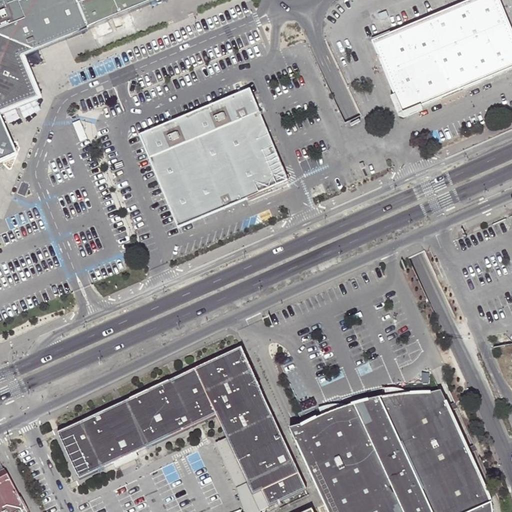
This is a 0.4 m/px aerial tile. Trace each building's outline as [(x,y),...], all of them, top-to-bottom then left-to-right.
[(0,0),(0,161),(5,160),(2,152),(10,148),(5,136),(0,123),(0,113),(38,98),(21,57),(157,0),(0,0)] [(473,0),(463,4),(492,78),(511,69),(511,30),(499,0),(473,0)] [(422,107),(492,78),(463,4),(372,42),(395,96),(422,107)] [(386,12),(378,15),(380,20),(388,17),(386,12)] [(292,183),(253,90),(138,137),(177,230),(292,183)] [(423,112),(422,107),(395,96),(391,98),(399,116),(405,119),(423,112)] [(14,156),(10,148),(2,152),(5,160),(14,156)] [(79,480),(113,464),(136,453),(215,416),(226,439),(253,495),(261,491),(269,507),(277,504),(306,490),(240,349),(125,402),(115,407),(57,434),(79,480)] [(382,398),(434,511),(492,511),(492,509),(491,500),(489,495),(440,391),(433,393),(422,393),(407,394),(393,396),(382,398)] [(433,511),(414,472),(382,398),(377,399),(362,403),(348,408),(332,414),(325,417),(317,420),(302,428),(290,431),(327,511),(433,511)] [(253,495),(226,439),(215,444),(236,489),(242,511),(259,511),(269,507),(261,491),(253,495)] [(5,467),(4,467),(0,459),(0,511),(29,511),(30,511),(22,496),(20,497),(5,467)]
